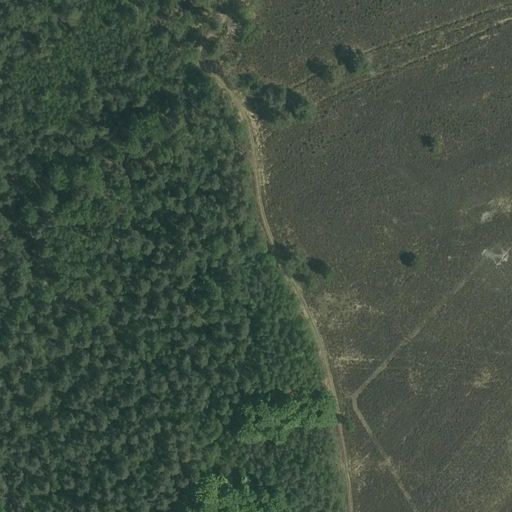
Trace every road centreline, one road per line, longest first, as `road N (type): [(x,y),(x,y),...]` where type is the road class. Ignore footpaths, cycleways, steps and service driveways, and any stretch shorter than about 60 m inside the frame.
road 1 (track): [(350,511),(317,331),(261,215),(247,123),(191,52)]
road 2 (track): [(0,244),(241,0)]
